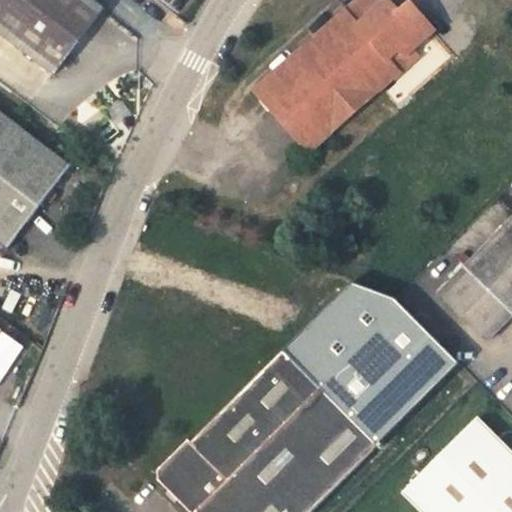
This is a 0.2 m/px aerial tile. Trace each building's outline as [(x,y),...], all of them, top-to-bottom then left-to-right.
[(0,0),(0,33),(55,75),(103,12),(88,0),(0,0)] [(387,13),(375,0),(359,0),(254,92),(308,153),(416,57),(410,50),(432,31),(411,7),(405,7),(397,13),(393,9),(387,13)] [(0,114),(0,243),(7,249),(27,223),(69,168),(0,114)] [(511,219),(438,295),(487,342),(511,316),(511,219)] [(283,351),(377,447),(460,365),(394,299),(351,284),(283,351)] [(312,511),(377,447),(283,351),(191,443),(188,440),(157,470),(157,481),(188,511),(312,511)] [(511,511),(511,453),(478,419),(402,493),(420,511),(511,511)]
